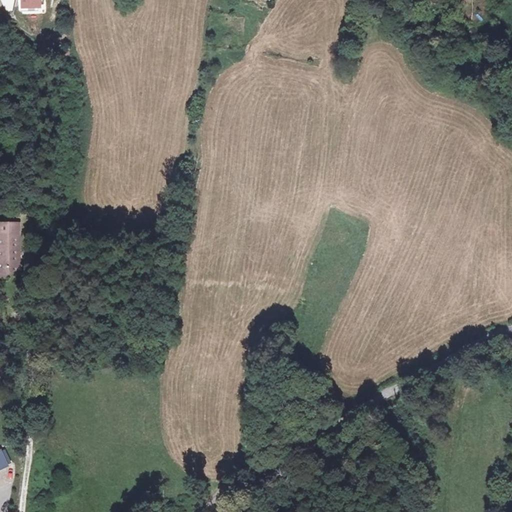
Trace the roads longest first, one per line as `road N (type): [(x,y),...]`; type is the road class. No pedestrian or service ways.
road 1 (unclassified): [(511,333),(386,392),(222,511)]
road 2 (unclassified): [(22,511),(28,429),(13,317)]
